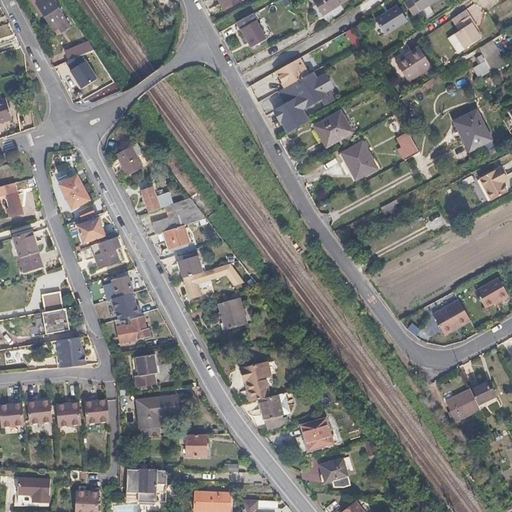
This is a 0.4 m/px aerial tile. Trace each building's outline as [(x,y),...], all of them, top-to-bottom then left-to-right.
[(69,21),(55,0),(54,0),(39,0),(38,1),(57,29),(69,21)] [(219,0),(225,10),(243,0),(219,0)] [(315,0),(323,15),(346,0),(315,0)] [(412,15),(434,0),(406,0),(404,2),(412,15)] [(407,20),(397,5),(376,18),(385,33),(407,20)] [(267,38),(254,13),(238,22),(251,48),(267,38)] [(480,38),(475,30),(477,28),(473,21),(469,15),(456,23),(460,29),(450,35),(449,39),(457,51),(480,38)] [(507,61),(493,37),(481,45),(494,69),(507,61)] [(69,60),(89,51),(85,42),(66,51),(69,60)] [(430,67),(418,47),(395,61),(407,81),(430,67)] [(474,64),(483,60),(478,49),(469,53),(474,64)] [(94,62),(89,51),(69,60),(74,70),(94,62)] [(328,63),(325,57),(313,64),(317,70),(328,63)] [(299,59),(277,71),(276,72),(280,80),(285,88),(308,74),(299,59)] [(397,93),(381,68),(377,70),(395,101),(406,94),(403,90),(397,93)] [(333,87),(326,74),(317,79),(313,71),(308,74),(285,88),(280,90),(287,103),(276,110),(281,120),(283,120),(289,132),(310,120),(303,108),(327,94),(325,91),(333,87)] [(463,80),(454,85),(457,91),(466,87),(463,80)] [(0,122),(10,119),(4,98),(0,99),(0,122)] [(353,131),(341,110),(316,125),(328,146),(353,131)] [(493,141),(478,111),(457,122),(462,132),(463,131),(473,151),(493,141)] [(388,125),(393,133),(399,130),(395,122),(388,125)] [(408,132),(396,138),(401,147),(397,149),(403,160),(419,152),(408,132)] [(378,168),(364,143),(343,154),(353,171),(357,179),(378,168)] [(499,153),(495,145),(488,149),(492,157),(499,153)] [(142,160),(136,150),(131,154),(131,153),(117,162),(127,177),(140,168),(137,163),(142,160)] [(167,167),(159,156),(154,160),(161,171),(167,167)] [(506,179),(499,167),(480,177),(491,198),(508,190),(503,181),(506,179)] [(89,199),(77,175),(59,185),(71,209),(89,199)] [(25,211),(18,183),(18,181),(0,185),(0,194),(6,193),(12,215),(25,211)] [(155,199),(151,188),(140,192),(148,213),(165,206),(162,197),(155,199)] [(170,205),(176,218),(153,225),(156,235),(165,232),(171,249),(172,249),(172,252),(190,246),(189,243),(184,225),(207,217),(196,203),(191,197),(170,205)] [(385,213),(397,207),(395,204),(398,202),(397,199),(381,207),(385,213)] [(95,216),(92,206),(78,213),(80,220),(95,216)] [(104,235),(98,218),(77,225),(83,242),(104,235)] [(15,238),(21,259),(25,271),(43,266),(32,232),(15,238)] [(116,248),(120,247),(116,236),(91,246),(99,268),(120,261),(116,248)] [(231,264),(215,243),(206,246),(222,266),(231,264)] [(203,272),(198,256),(180,261),(185,277),(203,272)] [(248,287),(231,264),(222,266),(235,283),(228,286),(232,292),(248,287)] [(202,295),(198,282),(216,277),(214,269),(203,272),(185,277),(191,298),(202,295)] [(132,287),(129,276),(113,281),(117,292),(132,287)] [(511,296),(502,278),(478,291),(486,308),(495,302),(497,305),(511,296)] [(68,309),(64,291),(46,294),(50,312),(37,314),(38,319),(48,317),(51,334),(73,330),(70,308),(68,309)] [(134,292),(114,299),(120,320),(143,314),(140,304),(138,305),(134,292)] [(246,325),(238,297),(218,303),(225,330),(246,325)] [(435,314),(444,332),(446,335),(472,321),(461,300),(435,314)] [(112,323),(110,316),(102,318),(104,325),(112,323)] [(151,337),(149,328),(147,329),(143,317),(133,320),(133,323),(117,328),(121,345),(151,337)] [(85,362),(91,360),(91,359),(90,355),(82,338),(54,343),(56,357),(63,355),(64,364),(85,362)] [(22,348),(4,349),(5,363),(22,363),(22,348)] [(138,387),(158,384),(158,381),(156,368),(158,367),(156,355),(138,358),(141,375),(137,376),(138,387)] [(260,399),(263,411),(264,415),(267,432),(291,422),(286,394),(279,395),(275,375),(281,374),(279,362),(246,368),(253,401),(260,399)] [(496,396),(489,381),(471,389),(478,404),(496,396)] [(478,404),(471,389),(447,401),(456,421),(480,409),(478,404)] [(122,396),(122,400),(122,404),(136,402),(135,394),(122,396)] [(49,420),(46,399),(32,401),(31,397),(23,399),(27,425),(49,420)] [(0,425),(21,423),(18,398),(9,399),(10,402),(0,403),(0,425)] [(79,423),(74,398),(66,399),(67,402),(52,405),(56,427),(79,423)] [(180,415),(179,398),(164,399),(164,398),(139,401),(142,428),(164,426),(163,417),(180,415)] [(105,421),(101,399),(87,402),(86,399),(78,400),(83,425),(105,421)] [(334,444),(327,420),(301,426),(305,442),(307,442),(309,450),(334,444)] [(49,423),(39,424),(40,432),(50,431),(49,423)] [(466,442),(461,430),(455,433),(461,444),(466,442)] [(206,457),(206,435),(182,435),(182,443),(187,443),(186,457),(206,457)] [(368,457),(380,454),(376,439),(375,438),(363,441),(368,457)] [(352,485),(343,458),(320,465),(326,482),(333,481),(335,487),(345,487),(352,485)] [(166,491),(167,470),(158,470),(158,469),(140,468),(140,469),(128,468),(127,491),(139,492),(139,500),(156,501),(157,490),(166,491)] [(52,503),(51,485),(51,480),(20,481),(21,498),(35,497),(36,504),(52,503)] [(96,511),(98,490),(90,489),(89,493),(75,492),(74,511),(96,511)] [(194,511),(228,511),(230,494),(195,492),(194,511)] [(269,511),(270,502),(255,501),(243,501),(242,511),(269,511)] [(364,511),(356,501),(341,511),(364,511)] [(334,511),(339,509),(334,503),(325,509),(327,511),(334,511)]
